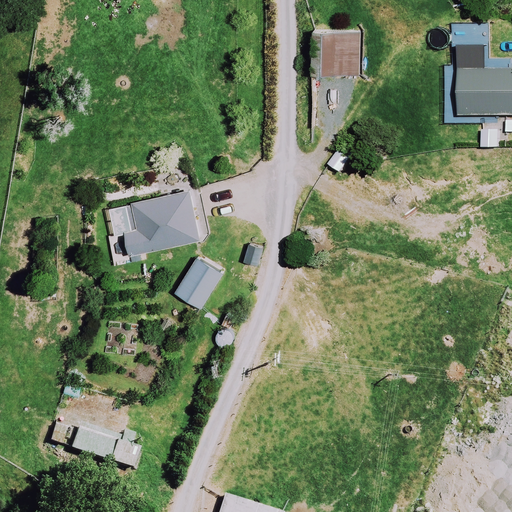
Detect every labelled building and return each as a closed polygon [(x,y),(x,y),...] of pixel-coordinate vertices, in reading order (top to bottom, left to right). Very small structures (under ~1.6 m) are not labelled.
[(362,31),(317,29),(315,73),(360,75),(362,31)] [(511,115),(511,70),(463,71),(464,115),(511,115)] [(201,240),(192,193),(130,205),(135,229),(129,230),(133,253),(201,240)] [(137,448),(78,429),(72,450),(131,468),(137,448)] [(272,511),(225,494),(218,511),(272,511)]
